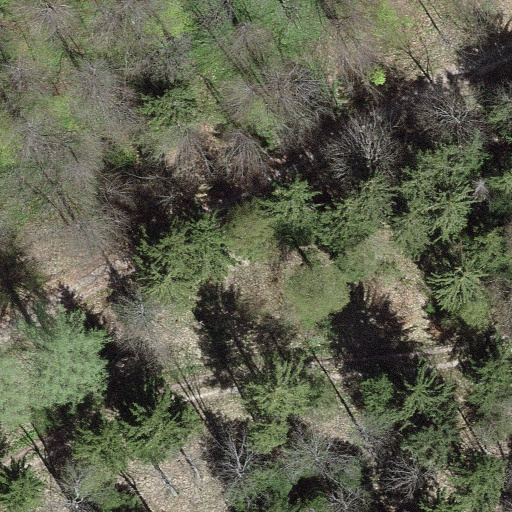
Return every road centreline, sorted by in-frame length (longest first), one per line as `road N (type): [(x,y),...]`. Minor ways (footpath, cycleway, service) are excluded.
road 1 (track): [(511,40),(0,332)]
road 2 (track): [(0,479),(124,408),(215,383),(381,369),(511,341)]
